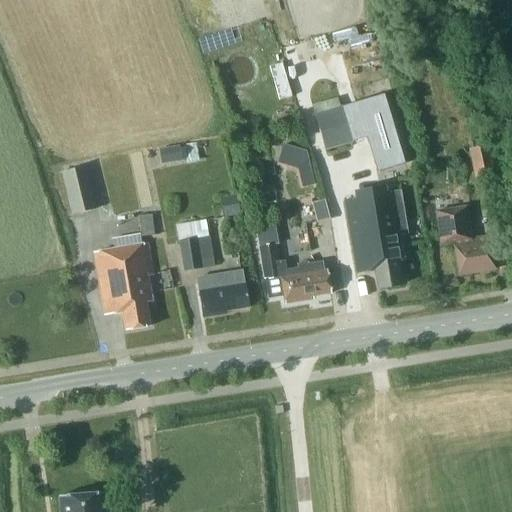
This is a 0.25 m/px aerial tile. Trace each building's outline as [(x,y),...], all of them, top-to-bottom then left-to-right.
[(436,44),(441,61),(460,55),(454,38),(436,44)] [(270,67),(280,101),(290,98),(281,64),(270,67)] [(388,93),(314,116),(325,149),(372,134),(381,171),(411,163),(388,93)] [(305,164),(308,185),(322,183),(316,144),(287,148),(289,166),(305,164)] [(469,150),(475,180),(494,176),(488,146),(469,150)] [(183,161),(180,147),(159,150),(161,165),(183,161)] [(61,173),(72,216),(98,210),(87,166),(61,173)] [(400,235),(408,234),(402,191),(346,201),(357,274),(375,271),(378,289),(402,285),(398,262),(404,261),(400,235)] [(224,217),(240,214),(238,203),(237,196),(221,199),(224,215),(224,217)] [(472,240),(466,207),(436,212),(441,245),(453,243),(459,276),(496,270),(491,237),(472,240)] [(139,217),(142,237),(155,235),(152,215),(139,217)] [(184,272),(202,269),(197,241),(180,243),(184,272)] [(123,313),(126,331),(150,327),(146,304),(152,302),(148,277),(153,276),(148,244),(95,253),(105,316),(123,313)] [(284,297),(285,305),(309,301),(309,298),(332,294),(328,271),(324,271),(323,263),(308,266),(308,268),(288,271),(286,261),(278,262),(276,245),(260,248),(268,299),(284,297)] [(245,285),(244,285),(242,271),(198,279),(199,286),(198,286),(204,318),(227,315),(226,312),(249,308),(245,285)] [(106,511),(105,493),(59,497),(60,511),(106,511)]
